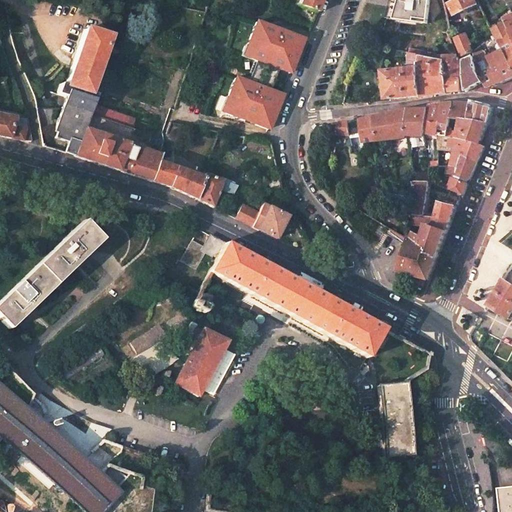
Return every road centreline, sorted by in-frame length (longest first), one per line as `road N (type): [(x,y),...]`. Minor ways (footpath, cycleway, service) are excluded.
road 1 (primary): [(263,248),(152,197),(0,156)]
road 2 (residential): [(293,117),(438,97),(511,104)]
road 3 (unclassified): [(443,325),(511,146)]
road 4 (tertiary): [(372,289),(366,264),(306,195),(289,137)]
road 5 (unclassified): [(471,511),(444,403),(440,346)]
road 6 (tertiary): [(293,117),(337,0)]
